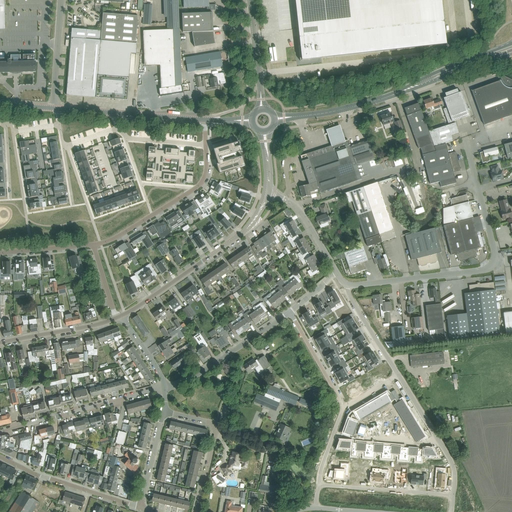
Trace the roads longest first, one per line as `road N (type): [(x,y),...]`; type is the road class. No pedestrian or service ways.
road 1 (unclassified): [(477,184),(494,251),(488,268),(347,285)]
road 2 (tertiary): [(121,315),(241,233),(267,190)]
road 3 (residential): [(0,432),(164,387)]
road 4 (residential): [(139,508),(0,456)]
road 5 (residential): [(164,387),(289,312)]
road 6 (unclassified): [(318,484),(452,494)]
road 7 (tertiary): [(274,118),(400,91)]
road 8 (tertiary): [(511,43),(400,91)]
